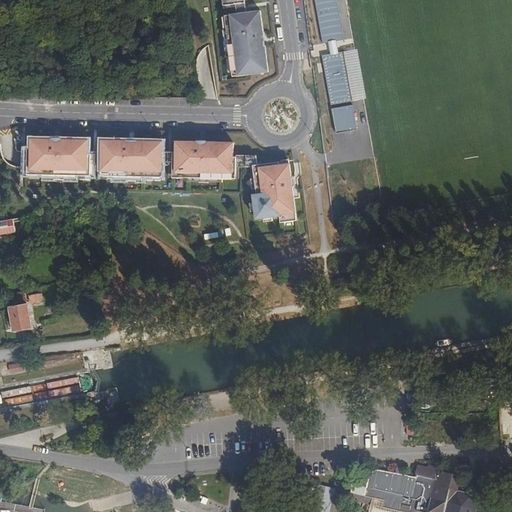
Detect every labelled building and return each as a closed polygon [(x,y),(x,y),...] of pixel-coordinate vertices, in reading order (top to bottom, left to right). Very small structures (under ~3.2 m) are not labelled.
[(228,0),(224,0),(226,9),(238,7),(238,4),(229,5),(228,0)] [(228,0),(229,5),(238,4),(238,7),(239,14),(240,17),(231,18),(232,28),(228,29),(232,53),(232,57),(236,57),(238,73),(250,71),(250,74),(270,72),(268,51),(265,51),(264,46),(267,45),(266,37),(263,37),(262,32),(265,31),(263,11),(254,12),(248,8),(246,0),(228,0)] [(314,0),(321,41),(339,38),(332,0),(314,0)] [(240,17),(239,14),(227,16),(228,25),(228,29),(232,28),(231,18),(240,17)] [(328,79),(345,76),(339,38),(321,41),(328,79)] [(250,75),(250,74),(250,71),(238,73),(236,57),(232,57),(235,76),(238,76),(238,77),(250,75)] [(336,126),(354,123),(345,76),(328,79),(331,94),(332,100),(336,126)] [(360,156),(354,123),(336,126),(342,159),(360,156)] [(50,143),(50,139),(33,139),(33,150),(29,149),(29,151),(29,171),(44,172),(44,175),(70,176),(79,176),(79,173),(93,173),(93,164),(96,164),(103,165),(106,165),(106,174),(116,174),(116,177),(145,178),(145,175),(162,175),(162,163),(175,164),(175,176),(190,176),(190,180),(225,180),(225,177),(239,177),(239,168),(239,159),(236,159),(237,145),(213,144),(213,148),(196,147),(196,144),(178,143),(178,153),(165,153),(165,143),(144,142),(144,145),(139,145),(139,142),(129,142),(129,145),(124,145),(124,142),(104,141),(104,150),(99,155),(90,155),(91,141),(67,140),(67,143),(50,143)] [(29,171),(29,151),(26,151),(26,175),(44,175),(44,172),(29,171)] [(239,168),(242,169),(260,169),(260,168),(258,158),(239,157),(239,159),(239,168)] [(145,175),(145,178),(164,179),(165,166),(172,167),(172,179),(190,180),(190,176),(175,176),(175,164),(162,163),(162,175),(145,175)] [(79,173),(79,176),(96,177),(96,164),(93,164),(93,173),(79,173)] [(106,165),(103,165),(103,177),(116,177),(116,174),(106,174),(106,165)] [(260,168),(260,169),(262,181),(257,182),(259,192),(260,197),(256,198),(257,206),(259,206),(260,214),(258,214),(259,222),(267,221),(267,219),(275,218),(275,220),(283,219),(284,226),(288,225),(297,224),(300,223),(296,191),(293,189),(292,184),(294,180),(292,166),(282,168),(282,165),(260,168)] [(225,177),(225,180),(242,181),(242,169),(239,168),(239,177),(225,177)] [(369,176),(372,198),(380,197),(377,175),(369,176)] [(0,221),(8,220),(7,209),(0,209),(0,221)] [(16,232),(14,219),(8,220),(0,221),(0,234),(11,232),(16,232)] [(30,295),(32,303),(41,301),(41,298),(43,297),(43,293),(41,288),(29,290),(30,295)] [(21,302),(27,300),(26,290),(19,291),(21,302)] [(17,306),(13,292),(7,293),(12,310),(15,329),(32,326),(28,304),(17,306)] [(21,364),(9,366),(10,373),(22,371),(21,364)] [(499,416),(482,417),(482,440),(499,439),(499,416)] [(482,440),(482,417),(450,418),(451,441),(482,440)] [(451,479),(452,475),(439,472),(439,469),(429,467),(429,469),(418,466),(415,479),(410,504),(418,505),(417,507),(436,511),(415,511),(402,509),(398,511),(476,511),(477,511),(472,496),(457,491),(460,481),(451,479)] [(410,504),(415,479),(410,477),(406,476),(379,469),(375,471),(370,475),(366,488),(355,486),(353,493),(321,485),(318,498),(317,498),(313,511),(331,511),(335,495),(341,496),(341,497),(374,505),(376,499),(384,501),(383,505),(384,509),(387,511),(398,511),(402,509),(415,511),(436,511),(417,507),(418,505),(410,504)] [(313,511),(317,498),(305,495),(301,511),(300,511),(290,510),(292,496),(253,494),(249,511),(313,511)]
